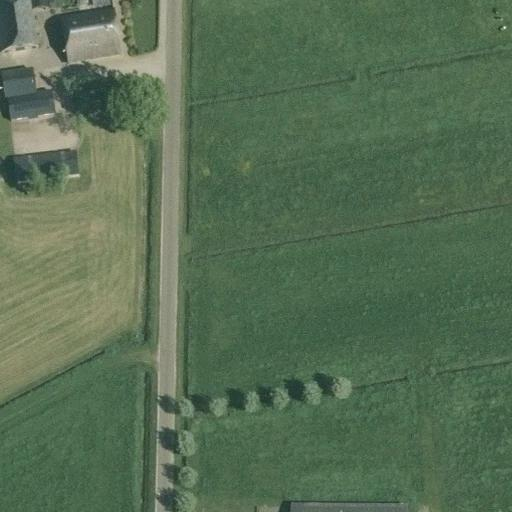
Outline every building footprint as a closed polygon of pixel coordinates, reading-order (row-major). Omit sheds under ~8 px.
[(3,0),(5,10),(30,6),(31,14),(50,11),(48,0),(3,0)] [(30,6),(5,10),(0,10),(0,50),(1,55),(36,50),(31,14),(30,6)] [(113,14),(61,22),(68,66),(120,58),(113,14)] [(32,71),(1,76),(5,101),(7,101),(10,123),(56,116),(52,92),(36,95),(32,71)] [(76,153),(14,160),(16,185),(80,177),(76,153)]
